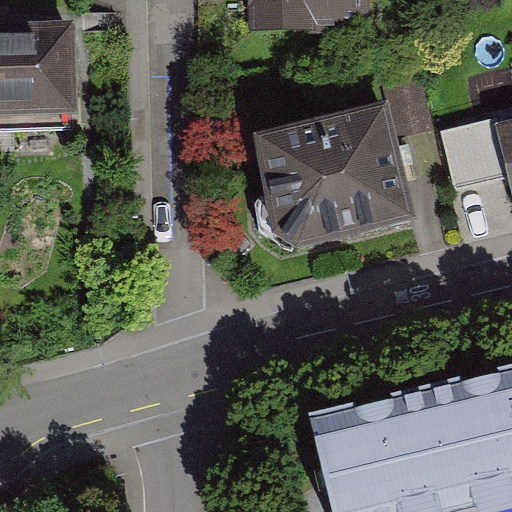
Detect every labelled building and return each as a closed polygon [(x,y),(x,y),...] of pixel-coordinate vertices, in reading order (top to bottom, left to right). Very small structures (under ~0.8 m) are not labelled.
[(248,0),(250,32),(375,27),(373,0),(248,0)] [(0,118),(75,117),(73,27),(33,28),(33,19),(32,13),(12,13),(13,27),(0,27),(0,118)] [(386,84),(397,137),(434,130),(421,76),(386,84)] [(297,253),(414,225),(384,109),(251,138),(264,198),(258,199),(252,205),(260,238),(267,241),(273,240),(297,253)] [(497,121),(443,136),(457,193),(509,180),(511,192),(511,125),(499,129),(497,121)] [(511,511),(511,373),(318,420),(340,511),(511,511)]
